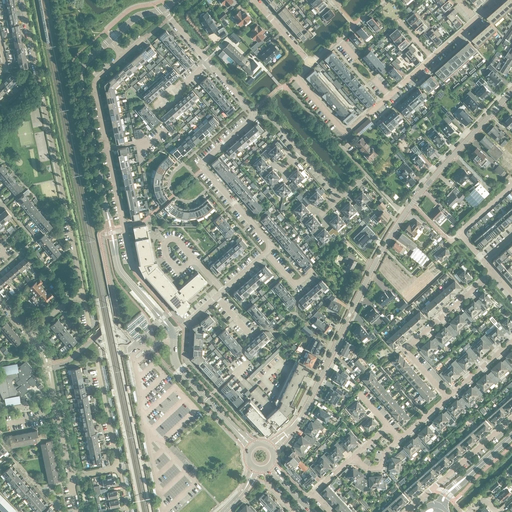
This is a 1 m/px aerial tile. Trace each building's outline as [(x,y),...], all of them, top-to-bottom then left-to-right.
[(279,0),(272,7),(276,11),(284,4),(279,0)] [(308,0),(307,1),(313,8),(322,0),(308,0)] [(313,8),(319,15),(324,10),(322,8),(326,5),(322,0),(313,8)] [(450,0),(448,0),(440,7),(446,14),(451,9),(449,7),(453,3),(450,0)] [(505,2),(501,5),(507,13),(511,9),(505,2)] [(501,5),(497,9),(503,17),(507,13),(501,5)] [(278,13),(281,17),(289,10),(285,6),(278,13)] [(324,10),(319,15),(327,24),(331,20),(330,18),(334,14),(330,9),(326,13),(324,10)] [(408,20),(412,24),(421,16),(415,9),(410,14),(412,16),(408,20)] [(455,9),(446,16),(448,19),(446,21),(452,26),(454,24),(457,27),(462,23),(455,16),(458,13),(455,9)] [(497,9),(492,13),(499,20),(503,17),(497,9)] [(281,17),(285,21),(292,14),(289,10),(281,17)] [(218,17),(221,21),(227,15),(224,11),(218,17)] [(234,16),(236,19),(235,20),(236,21),(236,23),(237,25),(239,25),(239,24),(240,25),(243,23),(244,24),(250,19),(249,18),(249,17),(249,16),(247,14),(246,14),(244,12),(242,14),(239,11),(234,16)] [(199,18),(209,34),(217,29),(214,23),(215,22),(213,19),(212,19),(211,19),(207,13),(205,14),(204,13),(203,13),(201,15),(200,16),(201,17),(199,18)] [(499,20),(492,13),(488,17),(494,24),(499,20)] [(285,21),(288,25),(296,18),(292,14),(285,21)] [(412,24),(416,29),(425,21),(421,16),(412,24)] [(372,17),(367,21),(371,25),(368,28),(373,33),(382,25),(378,20),(376,22),(372,17)] [(7,20),(8,27),(19,25),(18,23),(19,23),(18,18),(7,20)] [(288,25),(292,29),(300,22),(296,18),(288,25)] [(425,21),(416,29),(420,33),(424,29),(426,32),(431,27),(425,21)] [(292,29),(296,33),(303,26),(300,22),(292,29)] [(490,24),(486,28),(493,35),(497,31),(490,24)] [(256,39),(258,42),(262,38),(264,36),(261,34),(264,32),(261,29),(262,28),(260,27),(259,27),(259,26),(258,26),(257,25),(251,30),(252,31),(250,34),(251,35),(250,35),(250,37),(252,39),(253,39),(254,39),(255,40),(256,39)] [(296,33),(299,37),(307,30),(303,26),(296,33)] [(361,27),(356,31),(365,40),(369,36),(361,27)] [(426,32),(423,34),(428,40),(431,37),(436,44),(437,45),(442,41),(441,40),(439,37),(442,35),(437,29),(435,31),(433,28),(427,33),(426,32)] [(486,28),(482,31),(488,39),(493,35),(486,28)] [(225,29),(219,34),(222,38),(228,34),(225,29)] [(307,30),(299,37),(303,41),(308,37),(309,39),(313,35),(308,29),(307,30)] [(391,30),(386,35),(392,42),(401,34),(397,29),(393,33),(391,30)] [(166,31),(159,37),(163,41),(170,35),(166,31)] [(482,31),(477,35),(484,43),(488,39),(482,31)] [(233,32),(228,37),(235,43),(240,39),(233,32)] [(354,33),(350,37),(358,46),(362,42),(354,33)] [(401,34),(392,42),(396,46),(405,38),(401,34)] [(170,35),(163,41),(167,46),(174,40),(170,35)] [(484,43),(477,35),(473,39),(476,43),(474,45),(478,50),(481,48),(480,46),(484,43)] [(264,42),(262,38),(258,42),(250,48),(253,51),(264,42)] [(405,38),(396,46),(402,53),(407,48),(405,46),(409,42),(405,38)] [(174,40),(167,46),(171,50),(178,44),(174,40)] [(469,42),(465,46),(472,54),(476,51),(469,42)] [(223,49),(238,64),(244,57),(229,43),(223,49)] [(178,44),(171,50),(175,55),(182,49),(178,44)] [(149,45),(145,49),(151,56),(155,52),(149,45)] [(260,56),(266,63),(279,52),(277,50),(278,49),(278,48),(276,46),(275,46),(274,46),(273,45),(260,56)] [(416,50),(411,45),(408,47),(409,49),(404,54),(406,56),(404,58),(409,64),(412,61),(415,64),(419,61),(413,53),(416,50)] [(465,46),(461,50),(468,58),(472,54),(465,46)] [(145,49),(140,53),(146,60),(151,56),(145,49)] [(182,49),(175,55),(179,59),(186,53),(182,49)] [(461,50),(457,53),(464,62),(468,58),(461,50)] [(331,66),(339,60),(336,56),(332,51),(324,58),(328,62),(331,66)] [(374,55),(371,51),(363,57),(367,61),(374,55)] [(138,55),(135,57),(142,64),(146,60),(140,53),(138,55)] [(179,59),(178,61),(182,65),(183,64),(190,58),(186,53),(179,59)] [(457,53),(453,57),(462,67),(466,63),(464,62),(457,53)] [(370,65),(377,58),(374,55),(367,61),(370,65)] [(133,60),(131,61),(137,68),(142,64),(135,57),(133,59),(133,60)] [(250,63),(244,57),(238,64),(251,75),(260,66),(254,60),(250,63)] [(453,57),(449,60),(458,70),(462,67),(453,57)] [(183,64),(182,65),(186,70),(194,62),(190,58),(183,64)] [(373,69),(381,62),(377,58),(370,65),(373,69)] [(346,68),(339,60),(331,66),(339,74),(346,68)] [(449,60),(445,64),(454,74),(458,70),(449,60)] [(129,62),(126,65),(133,72),(137,68),(131,61),(129,63),(129,62)] [(381,62),(373,69),(377,73),(386,65),(383,61),(381,62)] [(499,62),(498,64),(509,70),(511,66),(505,62),(504,65),(499,62)] [(445,64),(441,68),(448,76),(449,78),(454,74),(445,64)] [(498,71),(491,64),(488,67),(492,71),(490,73),(488,71),(485,74),(486,76),(486,77),(495,86),(501,80),(495,74),(498,71)] [(498,64),(496,67),(500,70),(500,71),(506,75),(509,70),(498,64)] [(124,67),(122,69),(128,76),(133,72),(126,65),(124,67)] [(393,67),(388,71),(389,72),(388,73),(391,76),(392,75),(397,80),(401,76),(393,67)] [(354,76),(350,71),(350,72),(346,68),(339,74),(346,83),(354,76)] [(441,68),(436,71),(444,80),(448,76),(441,68)] [(120,70),(117,72),(124,80),(128,76),(122,69),(120,71),(120,70)] [(173,69),(169,72),(175,79),(179,76),(173,69)] [(314,69),(306,77),(310,81),(322,94),(322,95),(326,99),(347,123),(355,116),(351,111),(318,74),(314,69)] [(167,71),(164,74),(171,82),(174,79),(175,79),(169,72),(167,71)] [(115,75),(113,77),(119,84),(124,80),(117,72),(115,75)] [(11,74),(7,78),(13,84),(17,80),(11,74)] [(164,74),(160,77),(167,85),(171,82),(164,74)] [(360,84),(354,76),(346,83),(353,90),(360,84)] [(427,80),(434,88),(439,84),(431,76),(427,80)] [(113,77),(104,85),(114,88),(119,84),(113,77)] [(160,77),(156,81),(163,89),(167,85),(160,77)] [(200,83),(204,88),(211,82),(207,77),(200,83)] [(482,84),(475,91),(483,99),(486,96),(487,95),(488,95),(487,94),(490,92),(485,86),(488,84),(481,77),(478,80),(482,84)] [(7,78),(3,82),(9,88),(13,84),(7,78)] [(422,84),(429,92),(434,88),(427,80),(422,84)] [(156,81),(152,84),(159,92),(163,89),(156,81)] [(3,82),(0,85),(0,86),(5,92),(7,94),(8,92),(7,90),(9,88),(3,82)] [(204,88),(208,92),(215,86),(211,82),(204,88)] [(152,84),(148,87),(155,96),(159,92),(152,84)] [(368,92),(364,88),(360,84),(353,90),(360,99),(368,92)] [(104,85),(106,97),(115,95),(114,88),(104,85)] [(208,92),(212,97),(219,91),(215,86),(208,92)] [(148,87),(144,91),(152,99),(155,96),(148,87)] [(419,89),(415,92),(422,101),(427,96),(424,92),(423,93),(419,89)] [(192,90),(188,94),(194,101),(198,97),(192,90)] [(152,99),(144,91),(141,94),(142,96),(148,103),(152,99)] [(212,97),(216,101),(223,95),(219,91),(212,97)] [(470,91),(467,94),(470,96),(465,102),(473,110),(476,107),(476,106),(478,104),(474,100),(477,98),(470,91)] [(374,100),(368,92),(360,99),(367,107),(375,100),(374,100)] [(415,92),(411,96),(419,106),(424,102),(422,101),(415,92)] [(188,95),(185,98),(191,106),(195,102),(194,101),(188,94),(188,95)] [(216,101),(220,106),(227,100),(223,95),(216,101)] [(411,96),(407,99),(415,109),(415,110),(419,106),(411,96)] [(185,98),(181,101),(188,109),(191,106),(185,98)] [(407,99),(402,103),(411,112),(415,109),(407,99)] [(220,106),(224,110),(231,104),(227,100),(220,106)] [(181,101),(177,104),(182,111),(183,111),(184,112),(188,109),(181,101)] [(402,103),(398,107),(407,117),(411,113),(411,112),(402,103)] [(177,104),(173,108),(179,114),(182,111),(177,104)] [(231,104),(224,110),(223,111),(227,116),(228,115),(235,109),(231,104)] [(140,106),(137,109),(142,115),(149,109),(145,105),(142,108),(140,106)] [(461,107),(461,106),(454,113),(466,126),(473,118),(463,109),(466,107),(464,105),(461,107)] [(173,108),(169,111),(175,118),(179,114),(173,108)] [(149,109),(142,115),(145,119),(152,113),(149,109)] [(394,110),(390,114),(397,122),(403,117),(399,114),(398,115),(394,110)] [(169,111),(166,114),(171,121),(175,118),(169,111)] [(446,114),(452,120),(455,118),(448,111),(446,114)] [(152,113),(145,119),(148,122),(155,116),(152,113)] [(165,114),(161,118),(167,124),(165,126),(171,133),(173,131),(174,133),(177,131),(175,129),(174,130),(168,123),(171,121),(166,114),(165,114)] [(212,114),(207,119),(208,121),(214,127),(219,123),(217,121),(218,120),(212,114)] [(390,114),(386,117),(395,128),(399,124),(397,122),(390,114)] [(149,122),(147,124),(151,129),(154,127),(153,126),(159,120),(155,116),(148,122),(149,122)] [(386,117),(382,121),(391,131),(395,128),(386,117)] [(452,122),(447,117),(444,119),(446,121),(443,124),(445,126),(442,129),(448,136),(451,133),(455,130),(452,127),(449,124),(452,122)] [(208,121),(204,125),(210,131),(214,127),(208,121)] [(382,121),(378,125),(387,135),(391,131),(382,121)] [(257,123),(253,127),(261,136),(266,131),(260,124),(259,125),(257,123)] [(435,133),(430,137),(433,142),(435,140),(436,141),(435,142),(438,146),(439,145),(440,146),(442,144),(443,145),(445,142),(444,141),(445,141),(438,133),(440,131),(435,124),(432,126),(435,130),(433,131),(435,133)] [(204,125),(199,129),(205,135),(210,131),(204,125)] [(499,139),(504,133),(501,130),(500,132),(494,126),(491,130),(489,129),(487,131),(488,133),(494,139),(497,136),(499,139)] [(253,127),(249,130),(255,137),(259,134),(260,136),(261,136),(253,127)] [(195,132),(195,133),(201,139),(205,135),(199,129),(195,132)] [(193,130),(188,134),(190,136),(196,143),(201,139),(195,133),(195,132),(193,130)] [(249,130),(246,134),(252,140),(255,137),(249,130)] [(246,134),(242,137),(248,144),(252,140),(246,134)] [(499,160),(504,153),(503,152),(485,135),(480,141),(488,149),(486,150),(498,161),(499,160)] [(190,136),(186,140),(192,147),(196,143),(190,136)] [(242,137),(238,140),(244,147),(248,144),(242,137)] [(373,149),(374,149),(373,148),(373,147),(371,147),(370,146),(370,147),(361,138),(356,143),(359,146),(358,147),(363,153),(370,161),(377,153),(373,149)] [(186,140),(181,144),(187,151),(192,147),(186,140)] [(238,140),(234,144),(240,151),(244,147),(238,140)] [(276,145),(272,149),(280,157),(284,154),(280,150),(283,148),(277,142),(275,144),(276,145)] [(424,148),(422,149),(427,155),(428,154),(429,155),(435,150),(433,148),(433,147),(431,145),(428,143),(427,144),(426,143),(423,146),(423,147),(423,148),(424,148)] [(181,144),(177,148),(183,155),(187,151),(181,144)] [(234,144),(230,147),(236,154),(240,151),(234,144)] [(417,151),(411,156),(413,158),(412,159),(413,159),(414,160),(413,162),(416,165),(418,164),(420,167),(420,168),(424,164),(423,164),(425,162),(420,156),(423,153),(416,145),(413,147),(415,149),(414,149),(415,150),(416,150),(417,151)] [(117,149),(118,155),(127,154),(129,153),(128,147),(117,149)] [(175,147),(170,152),(172,154),(173,153),(178,159),(183,155),(177,148),(175,147)] [(236,154),(230,147),(226,151),(232,157),(236,154)] [(478,162),(482,166),(487,160),(484,157),(485,155),(482,152),(483,152),(481,150),(480,151),(477,148),(473,152),(475,154),(472,157),(478,162)] [(266,150),(263,152),(268,159),(271,156),(275,161),(280,157),(272,149),(268,152),(266,150)] [(253,164),(255,167),(258,165),(264,165),(266,163),(265,161),(268,159),(263,152),(259,155),(261,157),(253,164)] [(168,156),(164,160),(170,166),(174,162),(168,156)] [(211,164),(215,168),(223,160),(220,156),(211,164)] [(164,160),(159,165),(167,170),(166,170),(170,167),(170,166),(164,160)] [(215,168),(218,172),(227,164),(223,160),(215,168)] [(405,162),(399,168),(403,172),(400,175),(403,178),(402,179),(407,183),(408,183),(411,186),(412,185),(413,185),(415,183),(414,182),(415,181),(413,179),(413,178),(410,175),(409,175),(413,171),(405,162)] [(258,174),(261,176),(267,171),(265,168),(269,165),(266,163),(264,165),(258,165),(255,167),(260,172),(258,174)] [(218,172),(222,176),(228,170),(230,168),(227,164),(218,172)] [(156,171),(164,175),(164,174),(166,170),(167,170),(159,165),(156,171)] [(500,175),(504,171),(499,166),(495,171),(500,175)] [(297,169),(293,173),(300,181),(304,177),(306,179),(308,177),(303,170),(300,173),(297,169)] [(0,177),(3,180),(10,174),(6,170),(0,174),(0,177)] [(153,170),(151,177),(154,178),(162,179),(163,179),(164,175),(156,171),(153,170)] [(222,176),(225,179),(232,173),(228,170),(222,176)] [(264,177),(268,181),(276,174),(272,170),(269,173),(267,171),(261,176),(263,179),(264,177)] [(471,177),(469,176),(470,175),(464,170),(459,175),(457,175),(456,177),(456,178),(457,180),(457,181),(459,183),(460,183),(462,184),(467,179),(468,180),(470,179),(473,183),(477,179),(478,179),(473,175),(471,177)] [(225,179),(228,183),(235,177),(232,173),(225,179)] [(293,181),(290,184),(296,190),(299,187),(296,184),(300,181),(293,173),(289,176),(293,181)] [(4,182),(7,185),(14,179),(10,174),(3,180),(3,181),(2,182),(3,183),(4,182)] [(270,187),(272,189),(278,183),(276,181),(280,178),(276,174),(268,181),(271,185),(270,187)] [(228,183),(232,187),(238,181),(235,177),(228,183)] [(8,187),(11,190),(18,184),(14,179),(7,185),(6,186),(7,188),(8,187)] [(232,187),(235,191),(242,185),(238,181),(232,187)] [(275,190),(280,195),(283,193),(283,187),(286,185),(284,182),(280,186),(278,183),(272,189),(274,191),(275,190)] [(489,193),(480,184),(479,182),(474,187),(473,187),(474,188),(475,188),(465,198),(474,208),(489,193)] [(18,184),(11,190),(10,191),(11,192),(12,192),(15,195),(22,189),(18,184)] [(283,193),(280,195),(283,198),(291,191),(292,193),(296,190),(290,184),(287,186),(286,185),(283,187),(283,193)] [(235,191),(238,195),(245,189),(242,185),(235,191)] [(316,191),(312,195),(320,203),(324,199),(321,196),(323,194),(323,193),(325,191),(322,188),(320,190),(318,187),(315,190),(316,191)] [(460,192),(457,188),(453,192),(446,200),(454,208),(458,204),(455,202),(457,200),(460,202),(465,196),(460,192)] [(21,205),(28,199),(25,196),(30,192),(28,189),(23,193),(24,194),(18,199),(18,198),(15,200),(15,201),(14,201),(15,202),(17,203),(20,206),(21,205)] [(163,189),(154,191),(157,198),(165,193),(163,189)] [(238,195),(242,199),(249,193),(245,189),(238,195)] [(242,199),(245,202),(252,196),(252,197),(254,195),(251,191),(249,193),(242,199)] [(362,191),(358,195),(365,203),(369,200),(371,201),(373,199),(368,193),(365,195),(362,191)] [(157,198),(154,199),(159,205),(161,204),(168,198),(165,194),(165,193),(157,198)] [(306,195),(303,198),(308,204),(311,202),(316,207),(320,203),(312,195),(310,197),(307,196),(306,195)] [(358,195),(354,198),(357,202),(355,204),(360,210),(363,208),(361,207),(365,203),(358,195)] [(245,202),(249,206),(255,200),(252,197),(252,196),(245,202)] [(301,203),(293,210),(295,213),(298,210),(304,211),(307,208),(305,207),(308,204),(303,198),(300,201),(301,203)] [(23,206),(25,209),(32,204),(28,199),(21,205),(22,205),(21,206),(21,207),(23,206)] [(202,203),(210,212),(214,208),(207,199),(202,203)] [(249,206),(252,210),(259,204),(255,200),(249,206)] [(169,212),(175,205),(175,204),(175,205),(171,201),(162,209),(168,214),(169,212)] [(349,202),(345,206),(352,214),(356,211),(358,212),(360,210),(355,204),(352,206),(349,202)] [(198,206),(204,217),(210,212),(202,203),(202,204),(198,206)] [(27,211),(29,214),(36,208),(32,204),(25,209),(26,210),(24,211),(26,212),(27,211)] [(259,204),(252,210),(255,214),(262,208),(259,204)] [(169,212),(176,215),(179,207),(175,205),(169,212)] [(194,208),(193,208),(196,217),(197,220),(204,217),(198,206),(194,208)] [(345,206),(341,210),(345,214),(343,216),(348,223),(351,221),(348,218),(352,214),(345,206)] [(179,207),(176,215),(175,218),(182,220),(182,217),(184,208),(184,209),(179,207)] [(31,216),(34,219),(40,213),(36,208),(29,214),(30,214),(29,215),(30,217),(31,216)] [(298,210),(295,213),(300,218),(299,220),(301,222),(307,216),(305,214),(309,211),(307,208),(304,211),(298,210)] [(444,209),(441,211),(438,208),(431,215),(437,221),(438,221),(440,220),(440,218),(439,217),(443,213),(446,216),(449,214),(444,209)] [(261,220),(264,224),(271,218),(269,216),(271,212),(268,209),(264,212),(265,213),(260,217),(262,219),(261,220)] [(6,210),(1,214),(7,221),(12,217),(6,210)] [(376,218),(375,218),(375,220),(376,222),(378,222),(379,221),(380,222),(381,221),(383,224),(389,218),(383,212),(379,216),(376,212),(373,215),(376,218)] [(511,217),(507,212),(503,215),(510,223),(511,220),(511,217)] [(35,220),(38,224),(44,218),(40,213),(34,219),(33,220),(34,221),(35,220)] [(214,221),(217,225),(224,219),(220,215),(214,221)] [(307,216),(301,222),(303,224),(304,225),(306,225),(308,227),(316,220),(313,215),(309,219),(307,216)] [(337,215),(333,218),(341,227),(345,223),(346,225),(348,223),(343,216),(341,218),(337,215)] [(503,215),(499,219),(506,227),(510,223),(503,215)] [(451,216),(449,218),(455,225),(458,222),(451,216)] [(39,225),(42,229),(49,223),(44,218),(38,224),(37,225),(38,226),(39,225)] [(264,224),(268,228),(274,222),(271,218),(264,224)] [(333,218),(329,222),(333,227),(330,230),(336,236),(339,233),(337,230),(341,227),(333,218)] [(217,225),(221,229),(227,223),(224,219),(217,225)] [(499,219),(495,223),(501,230),(506,227),(499,219)] [(316,220),(308,227),(312,231),(310,232),(312,235),(318,229),(316,227),(320,224),(316,220)] [(409,226),(408,226),(407,228),(405,231),(406,231),(405,232),(407,234),(408,233),(412,236),(414,237),(415,237),(418,234),(418,233),(416,232),(416,231),(418,228),(421,231),(424,227),(421,224),(417,221),(412,227),(409,225),(409,226)] [(268,228),(271,232),(278,226),(274,222),(268,228)] [(53,228),(49,223),(42,229),(41,230),(42,231),(43,230),(46,233),(53,228)] [(221,229),(224,232),(231,227),(227,223),(221,229)] [(365,232),(356,241),(358,243),(357,243),(360,246),(360,245),(362,247),(372,237),(371,237),(374,233),(365,223),(362,225),(362,226),(364,227),(363,229),(365,232)] [(495,223),(491,226),(497,234),(501,230),(495,223)] [(133,227),(140,264),(138,264),(144,276),(146,275),(180,313),(182,315),(187,307),(189,304),(185,299),(186,298),(187,299),(197,290),(207,282),(198,272),(177,290),(155,266),(156,265),(157,264),(157,263),(157,262),(156,261),(155,261),(153,262),(146,224),(133,227)] [(271,232),(274,236),(283,228),(280,224),(278,226),(271,232)] [(491,226),(487,230),(493,237),(497,234),(491,226)] [(224,232),(222,234),(226,238),(234,231),(231,227),(224,232)] [(274,236),(278,240),(285,234),(287,232),(283,228),(274,236)] [(318,229),(312,235),(314,237),(316,236),(319,240),(317,243),(322,248),(323,247),(323,244),(321,241),(323,239),(324,233),(326,231),(324,228),(320,231),(318,229)] [(323,239),(321,241),(323,244),(331,237),(333,239),(336,236),(330,230),(328,232),(326,231),(324,233),(323,239)] [(487,230),(483,233),(489,241),(493,237),(487,230)] [(398,239),(412,250),(417,245),(402,233),(398,239)] [(483,233),(479,237),(485,244),(489,241),(483,233)] [(278,240),(281,243),(288,237),(285,234),(278,240)] [(42,245),(49,239),(48,237),(47,238),(45,235),(36,242),(37,243),(38,243),(39,242),(42,245)] [(281,243),(285,247),(293,240),(291,241),(288,237),(281,243)] [(485,244),(479,237),(474,241),(481,248),(485,244)] [(49,239),(42,245),(46,250),(53,244),(52,242),(51,243),(49,239)] [(241,239),(237,243),(243,250),(247,246),(241,239)] [(285,247),(288,251),(295,245),(297,244),(296,243),(297,243),(294,240),(293,240),(285,247)] [(232,247),(238,254),(243,250),(237,243),(235,241),(231,245),(232,247)] [(399,252),(402,254),(406,249),(403,247),(396,242),(392,247),(399,252)] [(44,251),(48,256),(50,254),(50,255),(57,249),(58,248),(56,247),(53,244),(46,250),(44,251)] [(288,251),(291,255),(298,249),(295,245),(288,251)] [(232,247),(228,251),(234,258),(238,254),(232,247)] [(434,255),(438,260),(440,258),(443,260),(445,258),(446,259),(449,256),(448,256),(451,254),(448,250),(447,250),(446,249),(444,250),(442,248),(434,255)] [(50,255),(54,260),(62,253),(60,252),(57,249),(50,255)] [(291,255),(295,259),(301,253),(298,249),(291,255)] [(508,256),(511,254),(507,249),(500,255),(504,260),(506,258),(508,261),(510,259),(508,256)] [(228,251),(223,255),(229,262),(234,258),(228,251)] [(295,259),(298,263),(306,255),(303,251),(301,253),(295,259)] [(30,254),(25,258),(30,264),(35,260),(30,254)] [(352,269),(357,261),(353,260),(355,257),(349,254),(346,259),(349,260),(345,269),(348,271),(350,268),(352,269)] [(223,255),(219,259),(225,266),(229,262),(223,255)] [(298,263),(301,266),(310,259),(306,255),(298,263)] [(493,261),(497,266),(501,262),(504,260),(500,255),(493,261)] [(25,258),(20,262),(26,268),(29,271),(32,268),(29,265),(30,264),(25,258)] [(219,259),(214,263),(220,269),(225,266),(219,259)] [(310,259),(301,266),(305,270),(313,263),(310,259)] [(220,269),(214,263),(213,261),(208,265),(216,274),(220,269)] [(20,262),(16,266),(21,272),(26,268),(20,262)] [(497,266),(503,273),(507,269),(501,262),(497,266)] [(16,266),(11,270),(17,276),(21,272),(16,266)] [(265,266),(260,270),(268,279),(273,274),(265,266)] [(503,273),(506,277),(511,272),(511,268),(510,266),(507,269),(503,273)] [(11,270),(7,274),(12,280),(17,276),(11,270)] [(256,274),(262,281),(264,283),(268,279),(260,270),(256,274)] [(455,274),(463,282),(465,280),(467,282),(468,281),(469,282),(473,278),(470,275),(468,272),(467,273),(465,270),(462,273),(460,270),(455,274)] [(7,274),(2,278),(7,284),(12,280),(7,274)] [(256,274),(251,278),(257,284),(262,281),(256,274)] [(251,278),(247,282),(253,288),(257,284),(251,278)] [(29,289),(31,292),(39,285),(43,282),(40,279),(37,282),(36,282),(29,289)] [(322,280),(317,284),(323,291),(324,292),(328,288),(322,280)] [(455,281),(451,284),(458,292),(457,291),(462,288),(455,281)] [(247,282),(242,286),(248,292),(253,288),(247,282)] [(272,288),(277,292),(283,286),(279,282),(272,288)] [(317,284),(312,288),(318,295),(323,291),(317,284)] [(451,284),(447,288),(453,295),(456,293),(457,292),(458,292),(451,284)] [(37,298),(39,296),(45,291),(39,285),(31,292),(37,298)] [(242,286),(238,290),(245,298),(250,294),(248,292),(242,286)] [(277,292),(280,297),(287,291),(283,286),(277,292)] [(312,288),(308,292),(314,299),(318,295),(312,288)] [(447,288),(443,292),(449,299),(450,299),(449,298),(451,297),(453,295),(447,288)] [(245,298),(238,290),(233,294),(240,302),(245,298)] [(39,296),(46,303),(53,296),(50,292),(48,295),(45,291),(39,296)] [(280,297),(284,301),(291,295),(287,291),(280,297)] [(485,302),(482,304),(486,309),(491,305),(489,302),(491,300),(489,298),(490,297),(488,294),(487,294),(485,291),(481,295),(480,296),(485,302)] [(308,292),(303,296),(309,303),(314,299),(308,292)] [(391,300),(395,296),(391,292),(387,295),(385,293),(377,299),(383,305),(390,298),(391,300)] [(443,292),(439,295),(445,302),(449,299),(443,292)] [(291,295),(284,301),(288,305),(285,308),(289,312),(295,306),(295,302),(294,301),(295,300),(291,295)] [(327,307),(337,312),(341,305),(335,302),(337,298),(333,295),(329,299),(331,300),(327,307)] [(439,295),(435,299),(441,306),(445,302),(439,295)] [(30,299),(36,306),(40,303),(33,296),(30,299)] [(309,303),(303,296),(299,300),(299,301),(298,302),(298,306),(302,310),(306,307),(305,307),(309,303)] [(403,299),(397,305),(402,310),(408,304),(403,299)] [(435,299),(431,302),(437,309),(441,306),(435,299)] [(473,302),(469,305),(478,315),(482,310),(484,312),(486,309),(482,304),(479,306),(474,301),(473,302)] [(431,302),(427,306),(433,313),(437,309),(431,302)] [(247,310),(251,314),(258,308),(254,304),(247,310)] [(470,314),(467,317),(472,322),(475,319),(474,318),(478,315),(469,305),(466,308),(467,308),(465,309),(470,314)] [(433,313),(427,306),(423,310),(429,317),(433,313)] [(364,315),(372,323),(375,320),(374,318),(379,313),(373,307),(364,315)] [(251,314),(255,319),(262,313),(258,308),(251,314)] [(316,318),(315,319),(329,330),(330,330),(332,328),(331,328),(332,327),(323,320),(326,317),(317,311),(313,316),(316,318)] [(420,312),(416,315),(422,323),(423,322),(422,322),(426,319),(420,312)] [(123,327),(125,329),(142,314),(140,313),(123,327)] [(255,319),(259,323),(266,317),(262,313),(255,319)] [(458,315),(455,318),(463,327),(468,323),(469,325),(472,322),(467,317),(464,319),(460,314),(459,315),(458,315)] [(143,315),(126,330),(129,333),(145,319),(143,315)] [(209,315),(205,319),(211,326),(215,322),(216,323),(218,321),(214,316),(212,317),(209,315)] [(416,315),(412,319),(418,326),(422,322),(422,323),(416,315)] [(266,317),(259,323),(263,328),(264,327),(265,328),(270,328),(277,322),(273,318),(270,322),(266,317)] [(455,327),(452,330),(457,335),(460,332),(459,331),(463,327),(455,318),(451,321),(452,321),(451,322),(455,327)] [(503,318),(498,322),(502,328),(505,325),(510,330),(511,329),(511,330),(511,329),(511,321),(511,320),(510,321),(508,318),(505,321),(503,318)] [(205,319),(200,323),(206,329),(211,326),(205,319)] [(329,330),(315,319),(315,320),(316,321),(313,324),(324,332),(323,333),(325,334),(326,333),(326,334),(329,330)] [(412,319),(408,322),(414,330),(415,330),(414,329),(418,326),(412,319)] [(50,326),(53,330),(61,324),(57,320),(50,326)] [(0,328),(4,332),(10,327),(6,322),(0,328)] [(408,322),(404,326),(410,333),(414,330),(408,322)] [(497,327),(492,331),(500,340),(504,337),(503,336),(504,335),(500,330),(502,328),(498,322),(495,325),(497,327)] [(195,330),(195,332),(203,332),(206,329),(200,323),(201,323),(199,325),(199,324),(192,327),(194,330),(195,330)] [(53,330),(56,333),(64,327),(61,324),(53,330)] [(305,325),(301,329),(309,336),(310,335),(313,337),(311,340),(309,343),(312,345),(320,348),(322,344),(323,342),(320,341),(315,339),(317,335),(312,333),(313,332),(305,325)] [(368,333),(361,325),(354,332),(361,340),(366,336),(369,339),(371,337),(373,339),(376,337),(371,331),(368,333)] [(404,326),(400,330),(406,337),(406,336),(410,333),(404,326)] [(4,332),(8,337),(14,332),(10,327),(4,332)] [(56,333),(60,337),(67,331),(64,327),(56,333)] [(443,328),(440,331),(449,340),(453,336),(454,337),(457,335),(452,330),(450,332),(445,327),(444,328),(443,328)] [(219,335),(223,340),(229,334),(225,329),(219,335)] [(400,330),(396,333),(402,340),(404,338),(406,337),(400,330)] [(60,337),(63,341),(70,335),(67,331),(60,337)] [(263,331),(259,335),(264,342),(269,339),(273,336),(269,332),(265,331),(264,332),(263,331)] [(441,340),(438,343),(442,348),(445,345),(444,344),(449,340),(440,331),(437,334),(436,335),(441,340)] [(486,333),(483,336),(488,341),(491,338),(495,343),(496,342),(497,343),(500,340),(492,331),(488,335),(486,333)] [(8,337),(12,341),(18,336),(14,332),(8,337)] [(396,333),(392,337),(398,344),(400,342),(402,340),(396,333)] [(223,340),(227,344),(233,338),(229,334),(223,340)] [(70,335),(63,341),(66,344),(73,338),(70,335)] [(259,335),(254,339),(260,346),(264,342),(259,335)] [(18,336),(12,341),(16,346),(22,341),(18,336)] [(482,340),(478,344),(485,353),(489,350),(488,349),(490,348),(485,343),(488,341),(483,336),(480,338),(482,340)] [(398,344),(392,337),(387,340),(391,344),(390,345),(393,347),(394,347),(398,344)] [(66,345),(64,347),(67,350),(77,342),(73,338),(66,344),(66,345)] [(227,344),(231,349),(237,343),(233,338),(227,344)] [(254,339),(250,343),(255,350),(256,350),(260,346),(254,339)] [(429,341),(425,343),(434,353),(438,349),(440,350),(442,348),(438,343),(435,345),(431,340),(429,341)] [(346,341),(343,346),(351,350),(352,349),(354,350),(356,347),(353,345),(354,345),(346,341)] [(237,343),(231,349),(234,353),(237,357),(241,354),(242,349),(241,348),(241,347),(237,343)] [(255,350),(250,343),(245,348),(246,348),(245,349),(244,354),(251,361),(254,357),(253,356),(257,352),(256,350),(255,350)] [(306,346),(305,349),(309,351),(309,350),(317,354),(320,348),(312,345),(309,343),(307,347),(306,346)] [(434,353),(425,343),(422,346),(423,347),(421,348),(426,353),(423,356),(428,361),(430,358),(429,357),(434,353)] [(472,346),(469,348),(473,353),(476,351),(480,356),(482,355),(482,356),(485,353),(478,344),(473,348),(472,346)] [(351,350),(343,346),(340,353),(350,358),(352,355),(349,353),(351,350)] [(467,353),(463,357),(471,366),(474,363),(474,362),(475,361),(470,356),(473,353),(469,348),(465,351),(467,353)] [(313,362),(316,357),(308,353),(306,352),(304,357),(306,358),(313,362)] [(393,361),(397,365),(404,359),(404,358),(403,358),(400,354),(399,355),(399,354),(396,356),(397,357),(393,361)] [(198,364),(198,365),(205,358),(202,355),(193,355),(194,355),(194,357),(193,357),(190,359),(197,363),(197,362),(199,364),(198,364)] [(457,359),(454,361),(459,366),(461,364),(466,369),(467,368),(468,368),(471,366),(463,357),(458,361),(457,359)] [(198,365),(202,369),(209,363),(205,358),(198,365)] [(313,362),(306,358),(303,363),(311,367),(313,362)] [(360,358),(355,363),(363,371),(368,366),(360,358)] [(397,365),(400,369),(407,363),(405,360),(404,359),(397,365)] [(20,366),(17,367),(17,364),(2,367),(4,378),(0,378),(0,386),(1,393),(2,393),(4,398),(6,406),(20,403),(19,397),(20,396),(22,395),(28,390),(27,388),(31,385),(32,386),(38,381),(32,374),(35,371),(26,361),(20,366)] [(452,366),(448,369),(456,378),(460,375),(459,375),(460,374),(456,369),(459,366),(454,361),(450,364),(452,366)] [(499,362),(496,365),(505,374),(509,370),(510,371),(511,369),(511,367),(508,364),(506,366),(501,361),(500,362),(499,362)] [(304,365),(298,362),(293,373),(280,400),(282,401),(279,407),(278,407),(287,416),(290,412),(292,413),(295,407),(290,404),(303,378),(304,375),(306,376),(309,369),(303,367),(304,365)] [(101,363),(107,391),(109,390),(104,363),(101,363)] [(202,369),(206,373),(213,367),(209,363),(202,369)] [(400,369),(404,373),(411,367),(411,366),(410,367),(409,365),(407,363),(400,369)] [(206,373),(210,377),(219,369),(215,365),(206,373)] [(502,380),(506,376),(504,374),(496,365),(493,367),(493,368),(492,369),(497,374),(494,377),(498,382),(501,379),(502,380)] [(404,373),(407,377),(414,371),(411,367),(404,373)] [(210,377),(214,381),(220,375),(223,373),(219,369),(210,377)] [(456,378),(448,369),(444,373),(442,371),(439,374),(444,379),(447,377),(451,382),(452,381),(453,381),(456,378)] [(351,377),(348,374),(344,372),(342,375),(337,371),(335,373),(335,372),(332,376),(333,377),(332,378),(336,380),(335,381),(338,383),(339,382),(344,386),(349,380),(351,377)] [(407,377),(411,381),(418,375),(418,374),(418,375),(414,371),(407,377)] [(367,383),(375,377),(371,373),(364,379),(367,383)] [(485,375),(481,377),(490,387),(494,383),(495,384),(498,382),(494,377),(491,379),(486,374),(485,375)] [(220,375),(214,381),(218,386),(224,380),(220,375)] [(411,381),(414,385),(422,379),(418,375),(411,381)] [(371,387),(378,381),(375,377),(367,383),(371,387),(371,388),(371,387)] [(482,387),(479,389),(484,395),(487,392),(485,391),(490,387),(481,377),(478,380),(479,381),(477,382),(482,387)] [(414,385),(418,389),(425,383),(422,379),(414,385)] [(375,392),(382,385),(378,381),(371,387),(375,392)] [(221,389),(225,393),(231,387),(227,383),(221,389)] [(418,389),(422,393),(429,387),(425,383),(418,389)] [(378,396),(385,389),(382,385),(375,392),(378,395),(378,396)] [(225,393),(229,397),(235,391),(231,387),(225,393)] [(422,393),(425,397),(432,391),(429,387),(422,393)] [(470,387),(467,390),(475,400),(480,396),(481,397),(484,395),(479,390),(476,392),(472,387),(471,388),(470,387)] [(338,401),(340,397),(337,395),(338,393),(341,395),(344,392),(337,388),(335,391),(330,388),(323,399),(332,404),(335,399),(338,401)] [(382,400),(389,393),(385,389),(378,396),(382,400)] [(467,400),(464,402),(469,408),(472,405),(471,403),(475,400),(467,390),(463,393),(464,394),(463,395),(467,400)] [(229,397),(232,401),(239,395),(235,391),(229,397)] [(432,391),(425,397),(429,401),(433,398),(433,399),(436,396),(435,396),(436,395),(432,391)] [(385,404),(392,398),(389,393),(382,400),(385,403),(385,404)] [(239,395),(232,401),(237,406),(243,400),(239,395)] [(389,408),(396,402),(392,398),(385,404),(389,408)] [(248,400),(239,408),(261,432),(262,431),(266,435),(273,429),(273,430),(282,423),(284,421),(288,417),(287,416),(278,407),(265,419),(248,400)] [(455,400),(452,403),(460,413),(465,409),(466,410),(469,408),(464,402),(462,405),(457,400),(456,401),(455,400)] [(511,405),(507,400),(501,406),(508,414),(511,411),(511,410),(511,408),(511,405)] [(345,408),(351,415),(362,405),(359,402),(358,403),(357,401),(356,403),(354,401),(345,408)] [(396,402),(389,408),(392,412),(399,406),(396,402)] [(460,413),(452,403),(449,406),(449,407),(448,408),(453,413),(450,415),(454,420),(457,418),(456,416),(460,413)] [(362,405),(351,415),(357,422),(366,414),(364,412),(365,410),(364,409),(365,409),(362,405)] [(394,413),(396,416),(403,410),(399,406),(392,412),(394,413)] [(501,406),(494,412),(500,419),(502,418),(503,419),(508,414),(501,406)] [(316,415),(318,416),(316,419),(322,423),(324,420),(326,422),(331,415),(332,412),(328,410),(327,412),(319,407),(317,411),(318,411),(316,415)] [(400,420),(407,414),(403,410),(396,416),(398,418),(399,420),(400,420)] [(500,419),(494,412),(487,419),(494,427),(498,423),(498,422),(500,419)] [(441,413),(437,416),(446,426),(450,422),(451,423),(454,420),(450,415),(447,418),(442,413),(441,414),(441,413)] [(407,414),(400,420),(403,424),(404,424),(407,422),(406,421),(410,418),(407,414)] [(438,426),(435,428),(440,433),(443,431),(442,429),(446,426),(437,416),(434,419),(435,420),(433,421),(438,426)] [(364,430),(367,427),(369,430),(371,428),(372,429),(375,426),(378,423),(374,419),(374,420),(373,419),(371,420),(369,418),(360,425),(364,430)] [(485,420),(478,426),(485,433),(487,431),(488,432),(492,428),(485,420)] [(312,421),(308,427),(317,432),(319,429),(323,430),(325,426),(316,421),(315,423),(312,421)] [(426,426),(423,429),(431,439),(436,435),(437,436),(440,433),(435,428),(432,431),(428,426),(427,427),(426,426)] [(478,426),(472,432),(479,440),(483,436),(482,435),(485,433),(478,426)] [(308,434),(307,436),(315,443),(317,438),(315,435),(317,432),(308,427),(305,432),(308,434)] [(423,439),(420,441),(425,446),(428,443),(427,442),(431,439),(423,429),(419,432),(420,432),(419,434),(423,439)] [(349,437),(346,439),(353,447),(358,443),(355,440),(357,438),(351,430),(348,433),(349,437)] [(32,443),(40,442),(38,435),(37,431),(30,432),(32,443)] [(25,445),(32,443),(30,432),(23,433),(25,445)] [(472,432),(465,438),(471,445),(473,443),(474,444),(479,440),(472,432)] [(18,446),(25,445),(23,433),(16,435),(18,446)] [(38,435),(40,442),(47,441),(46,433),(38,435)] [(12,447),(18,446),(16,435),(9,436),(12,447)] [(302,436),(298,441),(306,447),(309,445),(312,446),(315,443),(307,436),(305,438),(302,436)] [(411,439),(408,442),(416,451),(421,447),(422,449),(425,446),(420,441),(418,443),(413,438),(412,440),(411,439)] [(465,438),(458,444),(465,452),(470,448),(469,447),(471,445),(465,438)] [(340,440),(337,442),(344,450),(346,448),(348,451),(353,447),(346,439),(343,442),(340,440)] [(40,442),(41,449),(53,447),(52,440),(47,441),(40,442)] [(306,447),(298,441),(294,446),(297,448),(295,450),(303,457),(306,454),(304,450),(306,447)] [(335,449),(333,451),(339,459),(344,455),(342,452),(344,450),(337,442),(334,445),(335,449)] [(403,451),(407,455),(410,459),(413,456),(412,455),(416,451),(408,442),(405,445),(404,446),(406,448),(403,451)] [(458,444),(451,450),(458,457),(460,455),(461,456),(465,452),(458,444)] [(41,449),(43,456),(54,454),(53,447),(41,449)] [(451,450),(445,456),(452,464),(456,460),(455,459),(458,457),(451,450)] [(288,467),(285,470),(290,475),(290,474),(298,483),(302,479),(296,471),(297,470),(295,468),(299,465),(304,471),(305,471),(308,468),(293,451),(290,455),(291,456),(287,459),(287,460),(285,463),(288,467)] [(326,452),(323,454),(330,462),(332,460),(335,463),(339,459),(333,451),(330,454),(326,452)] [(391,459),(390,463),(400,465),(402,459),(402,460),(407,455),(403,451),(395,458),(392,457),(392,459),(391,459)] [(43,456),(44,463),(56,460),(54,454),(43,456)] [(322,460),(319,463),(326,471),(331,467),(328,464),(330,462),(323,454),(321,457),(322,460)] [(445,456),(438,461),(444,469),(446,467),(447,468),(452,464),(445,456)] [(44,463),(46,470),(57,467),(56,460),(44,463)] [(438,461),(431,467),(438,476),(443,472),(442,471),(444,469),(438,461)] [(326,471),(319,463),(316,465),(313,464),(310,466),(316,474),(319,472),(321,475),(326,471)] [(400,465),(390,463),(389,467),(390,467),(389,469),(392,470),(391,473),(392,474),(396,474),(399,471),(400,465)] [(2,473),(6,477),(13,471),(10,467),(2,473)] [(46,470),(47,476),(58,474),(57,467),(46,470)] [(431,467),(424,473),(431,480),(433,479),(434,479),(438,476),(431,467)] [(309,475),(301,482),(307,488),(316,480),(314,478),(316,476),(312,471),(312,472),(308,468),(305,471),(309,475)] [(350,478),(353,480),(359,472),(354,468),(351,471),(347,468),(344,471),(347,473),(343,478),(347,480),(350,478)] [(6,477),(9,481),(17,474),(13,471),(6,477)] [(355,486),(363,491),(366,481),(362,478),(364,475),(359,472),(353,480),(356,482),(355,486)] [(424,473),(418,479),(425,487),(429,484),(428,483),(431,480),(424,473)] [(9,481),(12,485),(20,478),(17,474),(9,481)] [(58,474),(47,476),(48,483),(60,481),(58,474)] [(382,475),(376,476),(377,486),(381,486),(382,489),(387,489),(386,483),(388,483),(391,480),(388,476),(386,479),(383,479),(382,475)] [(12,485),(15,488),(23,482),(25,480),(28,478),(26,476),(24,478),(23,478),(21,480),(20,478),(12,485)] [(115,484),(113,477),(112,478),(112,476),(109,477),(110,478),(101,480),(101,483),(103,483),(104,486),(115,484)] [(366,481),(363,491),(372,490),(373,487),(377,486),(376,476),(370,477),(370,480),(366,481)] [(418,479),(411,485),(417,492),(419,490),(420,491),(425,487),(418,479)] [(490,487),(494,492),(504,483),(502,480),(499,483),(497,480),(490,487)] [(15,488),(18,492),(26,485),(23,482),(15,488)] [(511,492),(511,491),(511,487),(509,484),(503,488),(505,491),(499,497),(503,501),(511,493),(511,492)] [(18,492),(21,495),(30,488),(29,489),(26,485),(18,492)] [(326,496),(328,498),(335,492),(329,485),(321,492),(325,497),(326,496)] [(417,492),(411,485),(404,491),(411,499),(416,495),(415,494),(417,492)] [(23,495),(26,498),(38,488),(37,486),(34,488),(32,490),(30,488),(21,495),(22,496),(23,495)] [(29,502),(37,495),(35,493),(40,489),(38,488),(26,498),(26,499),(23,501),(26,504),(29,502)] [(357,496),(351,490),(347,493),(353,499),(357,496)] [(106,496),(106,500),(117,497),(116,491),(104,494),(104,497),(106,496)] [(258,498),(265,505),(272,499),(270,497),(271,496),(266,491),(258,498)] [(329,501),(333,506),(343,497),(341,494),(339,496),(335,492),(328,498),(330,501),(329,501)] [(29,502),(32,506),(40,499),(42,497),(44,495),(43,493),(41,496),(40,495),(38,497),(37,495),(29,502)] [(402,493),(396,499),(402,506),(404,504),(405,505),(410,501),(402,493)] [(3,498),(0,494),(0,509),(2,511),(12,511),(15,510),(3,498)] [(338,509),(340,511),(347,505),(344,502),(347,499),(345,497),(344,496),(343,497),(333,506),(337,510),(338,509)] [(32,506),(35,509),(43,503),(40,499),(32,506)] [(267,511),(270,511),(279,504),(275,500),(274,501),(272,499),(265,505),(269,509),(267,511)] [(390,501),(387,503),(395,511),(396,511),(400,509),(400,508),(402,506),(396,499),(391,503),(390,501)] [(108,505),(108,509),(119,506),(118,500),(105,503),(106,506),(108,505)] [(43,503),(35,509),(37,511),(39,511),(46,507),(46,506),(48,505),(51,502),(49,501),(47,503),(46,503),(44,505),(43,503)] [(386,507),(382,511),(383,511),(395,511),(387,503),(385,505),(386,507)]
